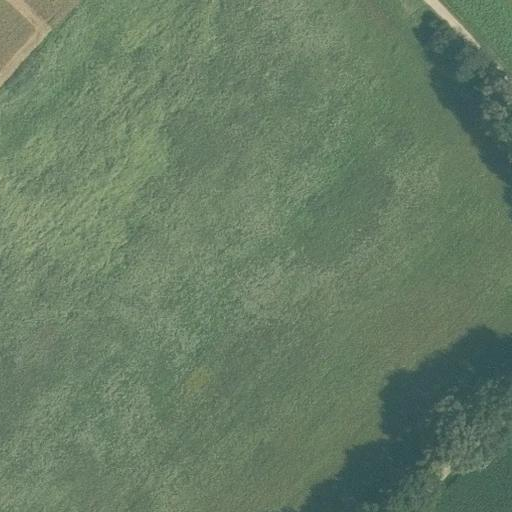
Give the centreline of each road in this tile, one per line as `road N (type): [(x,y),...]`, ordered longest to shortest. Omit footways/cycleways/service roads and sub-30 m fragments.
road 1 (unclassified): [(407,511),(511,410)]
road 2 (unclassified): [(511,91),(426,0)]
